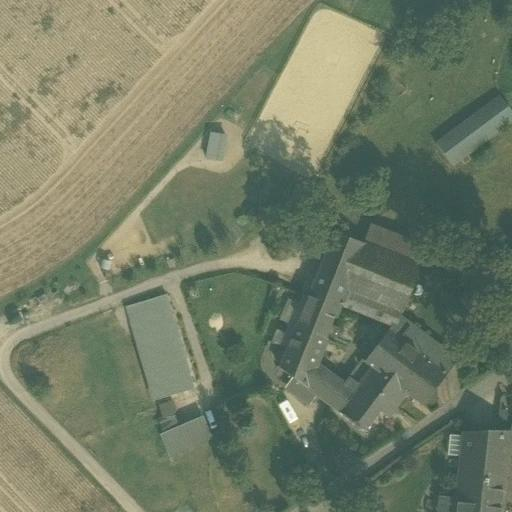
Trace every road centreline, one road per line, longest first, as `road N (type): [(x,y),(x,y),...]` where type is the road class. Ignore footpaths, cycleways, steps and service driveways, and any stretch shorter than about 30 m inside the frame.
road 1 (track): [(135,511),(19,394),(2,362),(7,347),(225,265),(255,262),(303,283)]
road 2 (track): [(335,500),(306,415),(284,390),(209,400),(171,284)]
road 3 (track): [(511,366),(320,511)]
